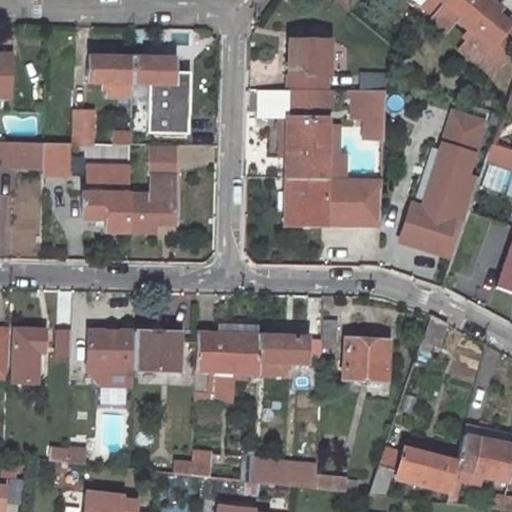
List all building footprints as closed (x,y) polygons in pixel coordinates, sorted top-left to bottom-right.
[(355,0),(328,0),(345,13),(355,0)] [(402,0),(411,7),(416,0),(422,0),(414,10),(429,22),(447,0),(402,0)] [(452,22),(470,37),(464,43),(483,58),(506,29),(488,14),(492,9),(481,0),(447,0),(429,22),(426,26),(439,37),(452,22)] [(288,80),(327,80),(328,47),(320,47),(321,34),(303,34),(303,47),(289,47),(288,80)] [(0,101),(7,101),(9,62),(0,61),(0,101)] [(134,64),(88,62),(88,86),(103,87),(102,93),(108,94),(108,101),(132,103),(132,100),(134,64)] [(174,65),(134,64),(132,100),(167,101),(167,88),(174,88),(174,65)] [(364,92),(384,92),(390,79),(391,77),(358,76),(358,92),(364,92)] [(325,179),(326,121),(327,91),(287,91),(286,120),(279,120),(275,124),(275,132),(280,137),(280,144),(286,144),(286,158),(285,179),(325,179)] [(350,92),(350,112),(363,112),(364,92),(358,92),(350,92)] [(363,112),(363,125),(363,127),(362,136),(383,136),(384,92),(364,92),(363,112)] [(70,114),(69,144),(89,144),(90,115),(70,114)] [(176,132),(150,131),(150,145),(175,146),(176,132)] [(129,135),(112,135),(112,144),(128,145),(129,135)] [(146,145),(146,136),(129,135),(128,145),(146,145)] [(0,164),(0,167),(0,169),(42,170),(42,143),(1,142),(0,164)] [(67,144),(42,143),(42,170),(41,176),(66,176),(67,144)] [(511,171),(511,228),(491,290),(497,293),(494,301),(466,288),(463,293),(469,296),(469,304),(511,326),(511,153),(500,149),(494,166),(511,171)] [(146,204),(146,196),(127,196),(126,234),(146,234),(146,226),(170,227),(171,150),(153,150),(152,204),(146,204)] [(85,196),(76,196),(75,223),(101,223),(101,234),(126,234),(127,196),(127,192),(128,169),(86,168),(85,196)] [(285,179),(284,225),(324,225),(325,179),(285,179)] [(330,214),(359,214),(359,227),(379,228),(379,211),(379,187),(380,187),(380,179),(325,179),(324,225),(329,226),(330,214)] [(449,217),(408,204),(407,207),(402,205),(401,208),(396,206),(388,235),(396,238),(395,241),(436,255),(449,217)] [(420,338),(436,344),(443,323),(428,315),(420,338)] [(332,351),(332,323),(321,322),(319,351),(332,351)] [(155,328),(132,327),(132,335),(130,372),(176,373),(178,336),(155,336),(155,328)] [(44,333),(14,332),(11,385),(36,386),(37,352),(43,353),(44,333)] [(71,334),(56,333),(54,360),(70,361),(71,334)] [(132,335),(88,334),(87,370),(130,372),(132,335)] [(387,342),(366,342),(361,334),(351,334),(345,341),(343,379),(386,381),(387,342)] [(257,340),(194,337),(192,402),(230,403),(231,375),(256,376),(257,340)] [(257,340),(256,376),(256,378),(285,380),(286,366),(302,366),(304,341),(257,340)] [(316,341),(304,341),(302,366),(315,366),(316,341)] [(507,483),(511,459),(511,447),(459,436),(452,464),(451,471),(462,474),(507,483)] [(375,464),(388,468),(394,448),(381,444),(375,464)] [(45,462),(66,465),(67,452),(47,450),(45,462)] [(452,464),(402,450),(395,474),(437,485),(436,491),(445,494),(451,471),(452,464)] [(82,466),(83,454),(67,452),(66,465),(82,466)] [(190,466),(206,468),(207,454),(190,452),(190,466)] [(238,459),(237,483),(253,485),(254,461),(238,459)] [(190,466),(172,464),(171,476),(189,478),(190,466)] [(284,489),(314,492),(314,479),(315,466),(286,464),(284,489)] [(381,499),(390,471),(375,464),(363,497),(381,499)] [(206,480),(206,468),(190,466),(189,478),(206,480)] [(445,494),(442,506),(454,507),(462,474),(451,471),(445,494)] [(330,494),(330,481),(314,479),(314,492),(330,494)] [(340,495),(341,482),(330,481),(330,494),(340,495)] [(121,497),(86,493),(85,496),(83,511),(135,511),(137,501),(121,500),(121,497)] [(490,497),(488,511),(501,511),(504,497),(490,497)] [(511,511),(511,498),(504,497),(501,511),(511,511)]
